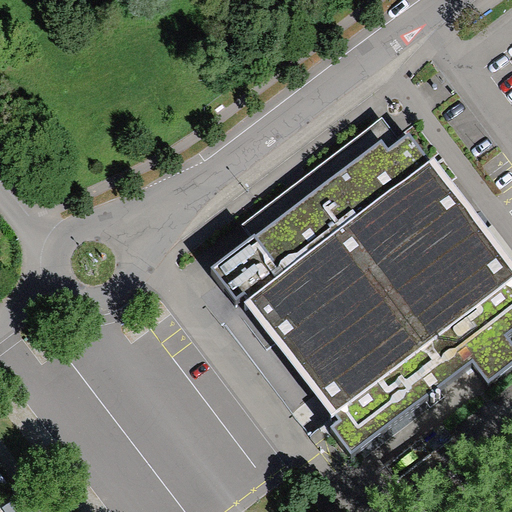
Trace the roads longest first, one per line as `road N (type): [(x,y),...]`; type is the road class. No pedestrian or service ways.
road 1 (residential): [(447,0),(122,236)]
road 2 (residential): [(58,252),(67,288),(103,299),(131,270),(122,236)]
